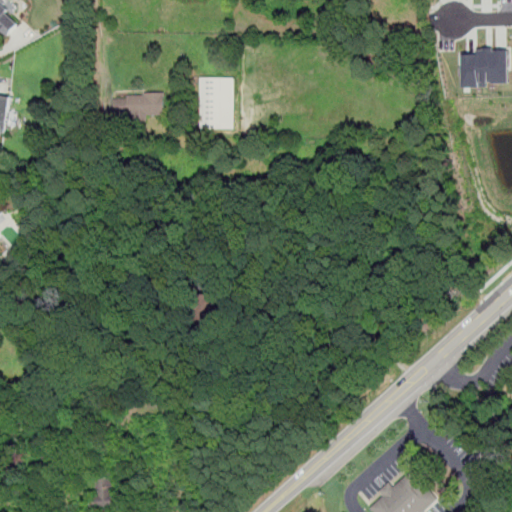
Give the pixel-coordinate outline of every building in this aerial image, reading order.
[(0,0),(0,27),(9,36),(22,21),(0,0)] [(464,53),(465,88),(489,87),(489,83),(511,82),(510,49),(479,50),(479,54),(464,53)] [(201,128),(236,128),(236,77),(201,77),(201,128)] [(166,115),(166,93),(113,94),(113,115),(166,115)] [(0,132),(8,133),(11,95),(0,94),(0,132)] [(0,193),(0,213),(10,205),(0,193)] [(374,511),(424,511),(440,498),(412,468),(370,507),(374,511)] [(116,487),(106,487),(106,479),(95,479),(95,509),(116,509),(116,487)]
